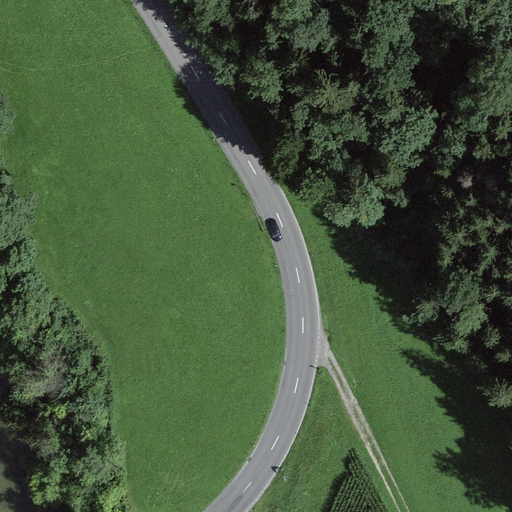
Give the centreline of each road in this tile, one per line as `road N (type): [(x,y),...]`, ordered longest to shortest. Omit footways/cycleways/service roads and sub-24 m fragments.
road 1 (tertiary): [(151,0),(257,173),(300,280),(297,388),(275,445),(227,511)]
road 2 (track): [(304,324),(406,511)]
